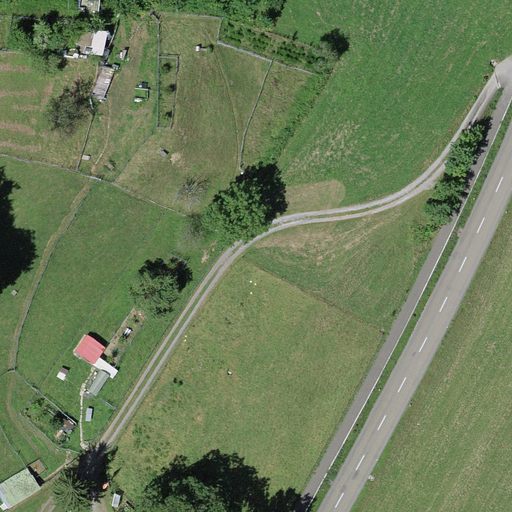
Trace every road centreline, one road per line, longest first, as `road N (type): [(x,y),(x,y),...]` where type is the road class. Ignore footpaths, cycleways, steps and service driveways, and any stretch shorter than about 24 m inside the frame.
road 1 (track): [(29,511),(66,488),(103,446),(213,274),(249,235),(395,200),(441,168),(494,78),(511,67)]
road 2 (secondary): [(333,511),(440,312),(511,155)]
